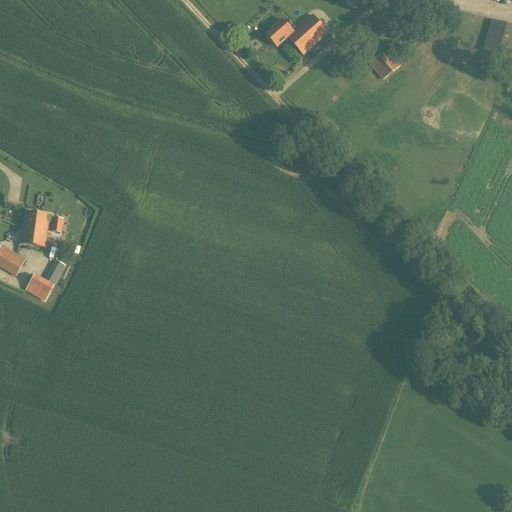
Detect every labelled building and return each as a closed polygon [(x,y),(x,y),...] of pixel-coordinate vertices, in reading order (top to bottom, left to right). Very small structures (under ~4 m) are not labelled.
[(372,22),(382,34),(391,26),(381,15),(372,22)] [(294,33),(287,39),(304,57),(329,34),(313,16),(293,33),(294,33)] [(277,48),(287,39),(294,33),(293,33),(282,21),(266,36),(277,48)] [(501,57),(506,69),(510,69),(511,61),(511,26),(492,21),(482,51),(501,57)] [(359,52),(383,81),(401,66),(388,51),(378,58),(368,45),(359,52)] [(26,214),(24,227),(24,230),(38,232),(38,233),(46,234),(48,223),(50,224),(51,217),(26,214)] [(50,233),(61,234),(63,220),(52,218),(50,233)] [(24,227),(22,227),(19,245),(45,248),(46,234),(38,233),(38,232),(24,230),(24,227)] [(0,247),(0,268),(16,277),(25,260),(1,246),(0,247)] [(34,275),(25,292),(44,302),(62,270),(55,266),(46,281),(34,275)]
